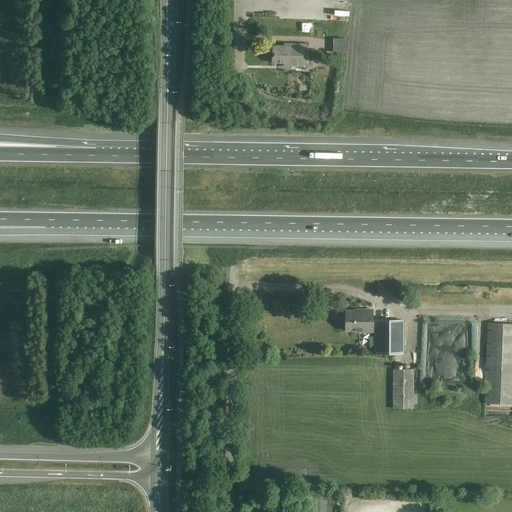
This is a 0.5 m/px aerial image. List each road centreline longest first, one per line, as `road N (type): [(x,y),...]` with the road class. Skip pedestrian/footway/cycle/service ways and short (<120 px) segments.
road 1 (motorway): [(47,222),(511,227)]
road 2 (tertiary): [(158,459),(168,0)]
road 3 (motorway): [(511,162),(95,155)]
road 4 (unclassified): [(227,511),(230,267)]
road 5 (motorway): [(158,459),(0,455)]
road 6 (motorway): [(0,473),(158,476)]
